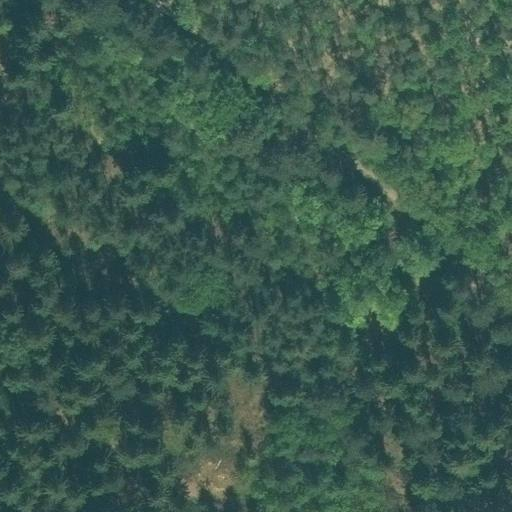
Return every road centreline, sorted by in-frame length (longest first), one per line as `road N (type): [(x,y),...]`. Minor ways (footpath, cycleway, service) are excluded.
road 1 (track): [(511,307),(142,0)]
road 2 (track): [(230,511),(0,388)]
road 3 (track): [(0,102),(100,0)]
